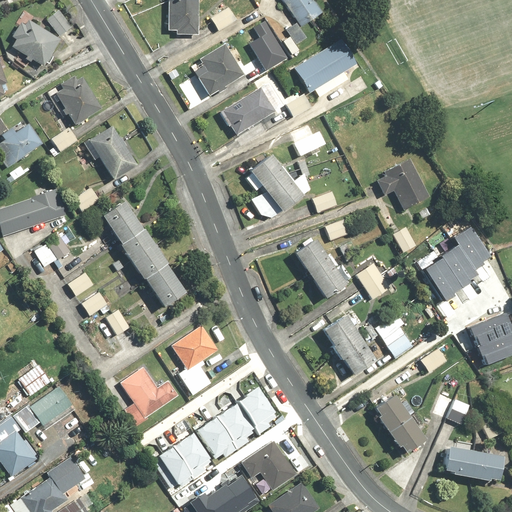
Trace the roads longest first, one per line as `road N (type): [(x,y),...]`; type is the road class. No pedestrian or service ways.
road 1 (residential): [(86,0),(180,138),(262,338),(350,472),(392,511)]
road 2 (unknown): [(233,274),(103,354),(81,350),(49,314),(15,251)]
